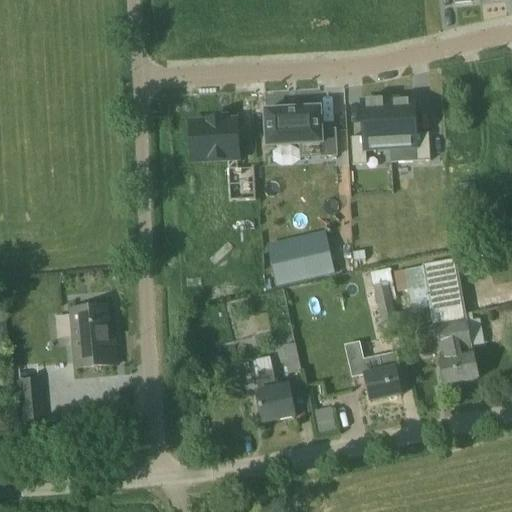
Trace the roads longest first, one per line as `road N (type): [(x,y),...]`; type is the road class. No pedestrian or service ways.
road 1 (residential): [(160,480),(138,80)]
road 2 (residential): [(138,80),(380,68),(511,38)]
road 3 (tertiary): [(511,411),(253,469),(160,480)]
road 4 (tertiary): [(160,480),(0,491)]
